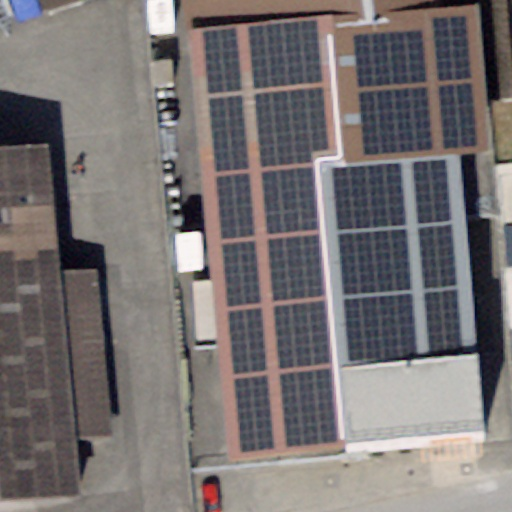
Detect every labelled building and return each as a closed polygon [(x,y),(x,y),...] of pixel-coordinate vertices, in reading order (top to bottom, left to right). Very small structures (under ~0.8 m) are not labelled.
[(39,0),(43,13),(78,0),(39,0)] [(435,0),(180,0),(185,40),(199,38),(437,8),(435,0)] [(437,8),(199,38),(234,457),(345,444),(323,156),(464,146),(481,145),(477,3),(437,8)] [(464,146),(323,156),(345,444),(486,433),(464,146)] [(58,150),(0,155),(0,510),(91,502),(85,439),(120,436),(104,269),(69,272),(58,150)]
